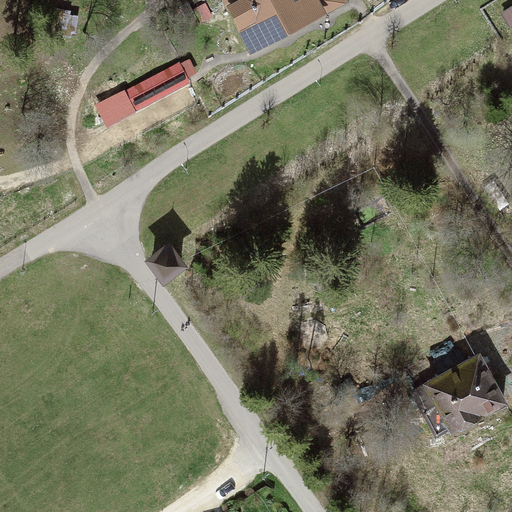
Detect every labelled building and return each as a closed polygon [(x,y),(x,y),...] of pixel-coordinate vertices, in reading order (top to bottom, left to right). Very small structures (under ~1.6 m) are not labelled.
[(228,0),(253,46),(338,0),(228,0)] [(510,25),(511,23),(511,7),(503,14),(510,25)] [(125,91),(133,106),(187,78),(178,63),(125,91)] [(163,277),(181,264),(168,246),(150,259),(163,277)] [(497,404),(503,400),(478,355),(412,391),(436,434),(451,426),(452,428),(485,411),(486,413),(499,406),(497,404)]
